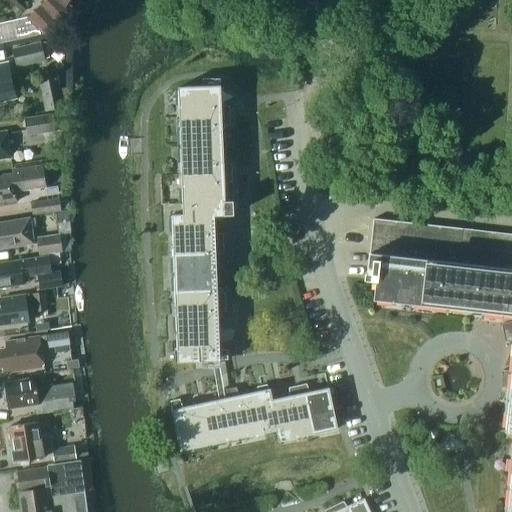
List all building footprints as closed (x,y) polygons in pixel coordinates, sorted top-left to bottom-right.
[(46,0),(29,17),(43,32),(70,6),(67,4),(68,0),(12,0),(16,4),(19,0),(46,0)] [(456,29),(458,7),(439,5),(437,27),(456,29)] [(64,18),(57,25),(61,29),(68,22),(64,18)] [(41,44),(41,42),(13,49),(17,68),(46,61),(45,60),(50,58),(47,42),(41,44)] [(0,102),(16,99),(8,62),(0,64),(0,102)] [(46,112),(64,108),(58,77),(39,81),(46,112)] [(209,222),(225,217),(225,214),(234,213),(233,200),(219,201),(218,184),(232,180),(231,163),(217,160),(216,126),(230,123),(229,106),(215,104),(215,85),(179,87),(184,213),(172,214),(178,361),(228,359),(227,348),(214,349),(213,312),(226,309),(226,291),(212,291),(210,254),(224,251),(223,233),(210,232),(209,222)] [(27,134),(57,130),(55,114),(46,115),(25,118),(27,134)] [(0,159),(11,157),(7,132),(0,133),(0,159)] [(0,201),(7,201),(7,202),(18,200),(16,190),(46,185),(44,165),(13,170),(13,172),(2,174),(2,175),(0,175),(0,201)] [(61,211),(59,198),(32,202),(33,215),(61,211)] [(0,222),(0,248),(34,243),(30,217),(0,222)] [(511,511),(511,234),(376,219),(371,248),(365,279),(376,280),(374,299),(511,314),(511,321),(506,322),(511,341),(511,375),(506,429),(511,429),(511,474),(507,511),(511,511)] [(68,241),(67,234),(37,237),(39,255),(63,252),(72,251),(71,241),(68,241)] [(0,264),(0,287),(24,284),(22,277),(38,274),(52,272),(50,257),(0,264)] [(61,271),(52,272),(38,274),(40,288),(63,285),(61,271)] [(48,310),(46,292),(33,294),(36,312),(48,310)] [(0,301),(0,325),(29,321),(25,295),(1,298),(1,301),(0,301)] [(47,335),(49,348),(71,345),(68,332),(47,335)] [(10,366),(11,373),(44,368),(39,337),(6,343),(7,348),(0,349),(0,365),(0,368),(10,366)] [(67,361),(68,369),(80,367),(79,360),(67,361)] [(54,414),(74,411),(72,401),(76,400),(74,382),(37,388),(36,377),(5,382),(9,409),(36,404),(37,413),(53,410),(54,414)] [(256,391),(257,397),(241,400),(236,387),(219,390),(219,405),(186,412),(180,398),(171,401),(174,414),(173,414),(181,450),(277,429),(279,440),(337,428),(330,393),(312,397),(307,383),(289,387),(289,401),(273,405),(269,388),(256,391)] [(53,455),(50,435),(42,436),(40,421),(9,425),(14,461),(53,455)] [(77,460),(75,445),(53,449),(55,463),(77,460)] [(88,511),(85,491),(80,460),(47,465),(48,467),(18,472),(21,491),(19,491),(22,511),(88,511)] [(334,506),(337,511),(370,511),(364,498),(349,506),(345,501),(334,506)]
